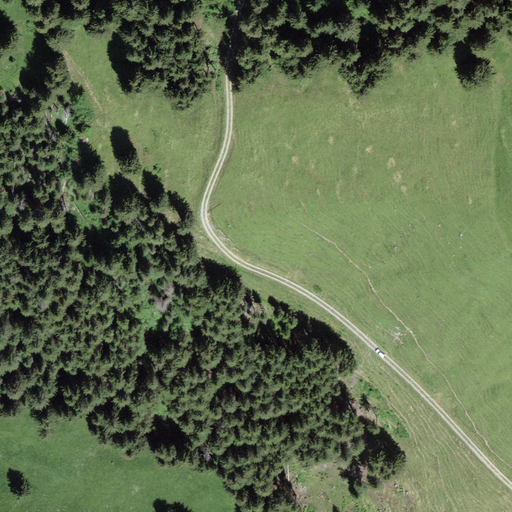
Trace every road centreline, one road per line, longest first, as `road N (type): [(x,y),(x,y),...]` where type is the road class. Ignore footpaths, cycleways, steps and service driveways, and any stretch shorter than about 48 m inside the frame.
road 1 (track): [(511,486),(341,317),(234,258),(210,232),(204,204),(229,131),(230,50),(241,0)]
road 2 (track): [(225,250),(207,245),(139,191),(37,0)]
